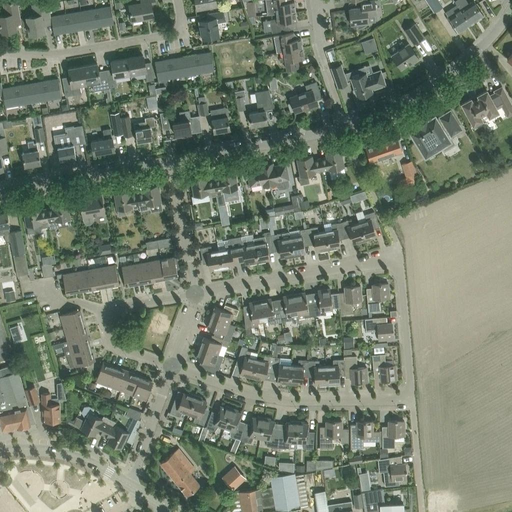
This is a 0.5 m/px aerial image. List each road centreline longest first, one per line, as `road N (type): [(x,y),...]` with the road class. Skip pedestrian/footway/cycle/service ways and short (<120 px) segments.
road 1 (residential): [(170,161),(394,108),(461,64),(511,6)]
road 2 (residential): [(193,293),(396,259),(412,400)]
road 3 (residential): [(412,400),(287,402),(171,364)]
road 4 (residential): [(0,51),(51,55),(171,35),(180,26),(177,0)]
road 5 (residential): [(171,364),(109,340),(106,317),(193,293)]
road 6 (residential): [(0,192),(170,161)]
road 7 (tertiary): [(129,485),(78,458),(0,451)]
road 8 (residential): [(193,293),(170,161)]
road 9 (residential): [(129,485),(171,364)]
